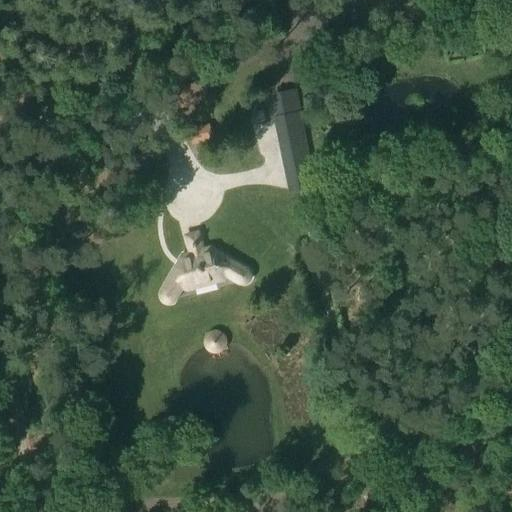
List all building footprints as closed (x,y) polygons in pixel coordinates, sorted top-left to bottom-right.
[(436,25),(447,24),(444,7),(433,9),(436,25)] [(511,26),(503,29),(508,49),(511,47),(511,26)] [(203,80),(175,86),(180,108),(208,101),(203,80)] [(278,117),(300,112),(296,92),(273,96),(278,117)] [(214,140),(210,124),(186,130),(190,146),(214,140)] [(312,175),(290,179),(292,190),(314,186),(312,175)] [(199,233),(186,235),(191,253),(184,255),(163,289),(165,290),(164,291),(166,296),(168,297),(170,298),(172,298),(177,294),(178,295),(185,283),(192,281),(194,288),(218,282),(216,274),(222,272),(237,282),(238,281),(240,281),(244,280),(246,278),(247,276),(247,274),(244,269),(245,268),(211,248),(204,250),(199,233)]
